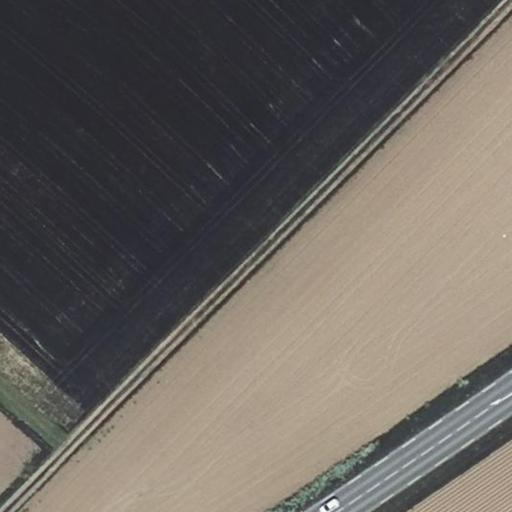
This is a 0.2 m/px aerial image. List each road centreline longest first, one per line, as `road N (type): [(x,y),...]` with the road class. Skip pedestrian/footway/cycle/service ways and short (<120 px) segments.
road 1 (track): [(511,1),(3,511)]
road 2 (secondary): [(511,391),(337,511)]
